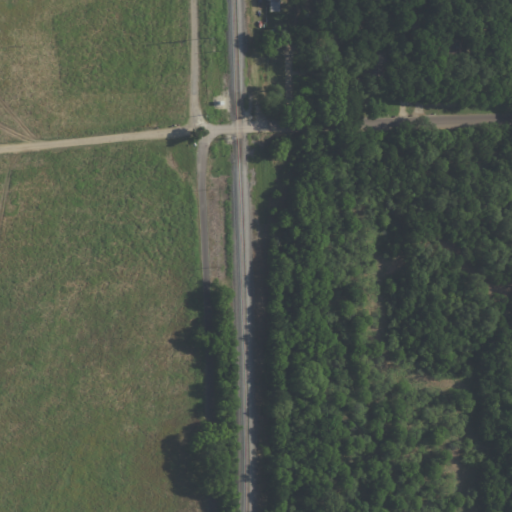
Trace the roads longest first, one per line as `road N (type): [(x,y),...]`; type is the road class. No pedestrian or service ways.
road 1 (residential): [(204,127),(209,511)]
road 2 (residential): [(511,121),(204,127)]
road 3 (residential): [(204,127),(196,109),(193,0)]
